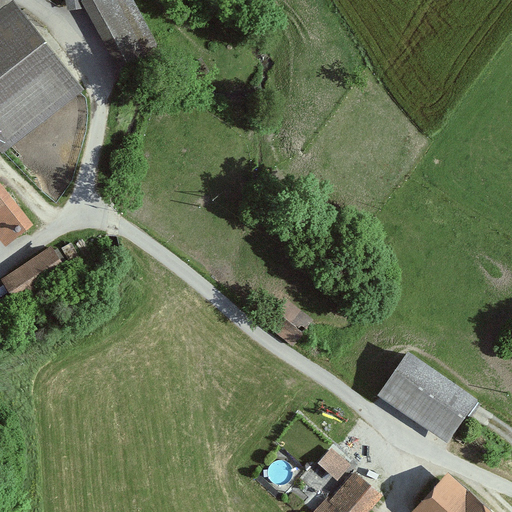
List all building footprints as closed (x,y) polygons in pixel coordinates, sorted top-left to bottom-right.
[(0,0),(0,245),(26,225),(0,192),(0,141),(72,86),(4,0),(0,0)] [(157,55),(126,0),(79,0),(121,74),(157,55)] [(0,280),(0,286),(11,302),(61,268),(48,248),(0,280)] [(262,322),(290,344),(309,320),(280,298),(262,322)] [(470,397),(401,352),(372,396),(441,442),(470,397)] [(314,464),(334,480),(346,464),(326,449),(314,464)] [(492,511),(449,473),(413,511),(492,511)] [(313,511),(365,511),(379,496),(353,474),(329,503),(324,499),(313,511)]
